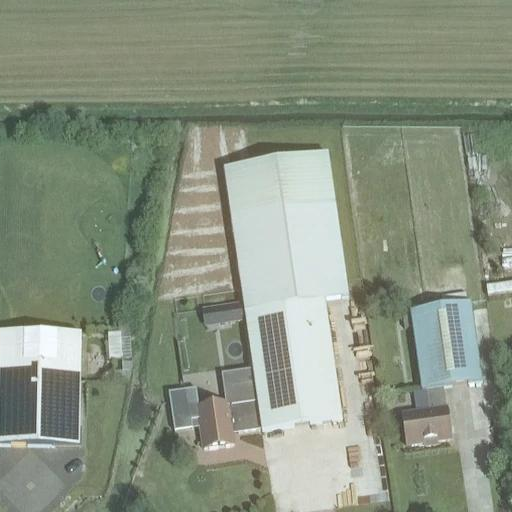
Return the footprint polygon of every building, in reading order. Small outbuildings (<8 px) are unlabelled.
[(252,371),(261,432),(261,434),(341,422),(324,303),(348,299),(328,161),(224,176),(252,371)] [(451,442),(446,410),(445,410),(442,390),(481,384),(470,305),(410,314),(411,317),(412,329),(421,393),(426,392),(429,412),(416,414),(402,416),(406,448),(424,446),(424,448),(437,446),(437,444),(451,442)] [(221,326),(243,322),(240,306),(218,309),(221,326)] [(410,318),(403,319),(404,331),(412,329),(410,318)] [(0,447),(79,449),(81,336),(0,334),(0,447)] [(116,355),(109,362),(122,361),(121,351),(116,351),(116,355)] [(231,436),(261,432),(252,371),(221,376),(225,405),(199,409),(196,390),(168,394),(174,434),(200,430),(203,452),(233,447),(231,436)]
